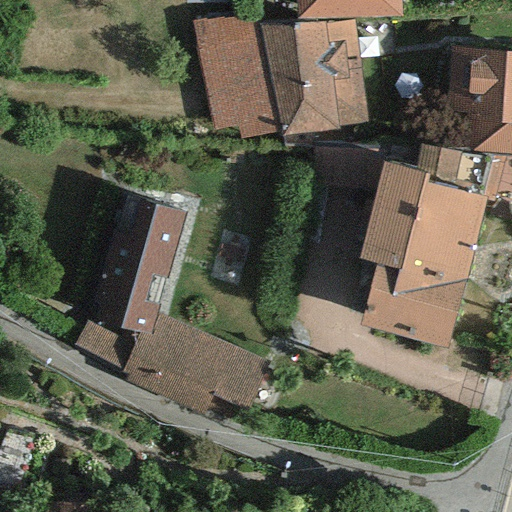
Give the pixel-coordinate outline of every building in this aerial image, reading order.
[(392,0),(297,0),(299,23),(350,20),(393,18),(392,0)] [(253,20),(189,23),(210,132),(237,128),(239,140),(277,133),(253,20)] [(350,20),(259,27),(283,137),(370,127),(350,20)] [(511,50),(450,46),(443,145),(511,149),(511,50)] [(383,155),(315,147),(311,188),(378,196),(383,155)] [(484,207),(389,182),(350,328),(445,353),(484,207)] [(101,289),(94,305),(130,318),(123,331),(86,318),(74,340),(121,368),(242,417),(265,347),(155,304),(188,200),(127,183),(112,219),(92,288),(101,289)] [(102,511),(102,493),(38,497),(38,511),(102,511)]
